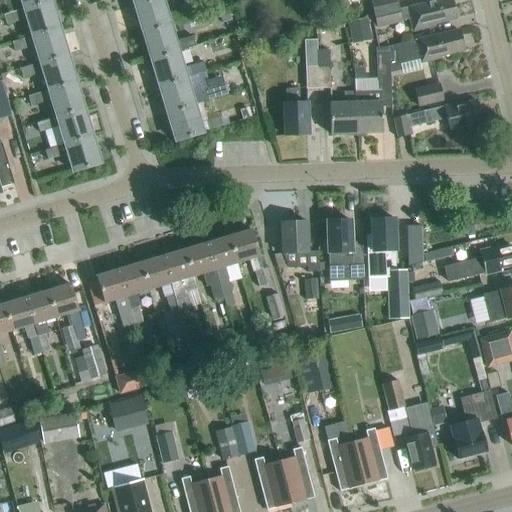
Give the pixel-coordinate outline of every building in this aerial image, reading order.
[(51,1),(50,0),(20,0),(23,8),(23,9),(51,1)] [(186,7),(166,13),(162,0),(151,0),(134,5),(142,32),(169,24),(169,23),(189,17),(186,7)] [(398,10),(396,0),(370,0),(374,15),(398,10)] [(439,0),(407,8),(398,10),(374,15),(376,28),(402,22),(401,21),(410,19),(413,31),(432,26),(433,24),(455,19),(450,0),(439,0)] [(59,28),(51,1),(23,9),(23,8),(3,14),(6,24),(26,18),(31,36),(59,28)] [(220,24),(229,21),(225,6),(216,9),(220,24)] [(369,17),(350,21),(354,41),(373,38),(369,17)] [(178,51),(169,24),(142,32),(150,59),(178,51)] [(67,55),(59,28),(31,36),(11,42),(14,52),(34,46),(39,63),(67,55)] [(458,30),(415,40),(387,47),(389,53),(389,65),(390,73),(402,70),(400,64),(420,59),(421,63),(439,58),(441,56),(463,51),(458,30)] [(317,88),(315,50),(317,50),(317,39),(303,40),(305,88),(317,88)] [(330,87),(329,66),(328,50),(317,50),(315,50),(317,88),(330,87)] [(205,72),(203,62),(202,61),(182,67),(178,51),(150,59),(158,86),(186,78),(205,72)] [(389,65),(389,53),(375,53),(375,66),(389,65)] [(75,82),(67,55),(39,63),(47,90),(75,82)] [(32,65),(19,69),(22,78),(35,74),(32,65)] [(194,104),(228,94),(225,84),(191,95),(186,78),(158,86),(166,113),(194,105),(194,104)] [(0,80),(0,118),(11,115),(0,81),(0,80)] [(75,82),(47,90),(28,96),(31,106),(50,100),(55,117),(83,109),(75,82)] [(444,101),(440,83),(413,89),(418,107),(444,101)] [(285,136),(308,135),(306,102),(295,103),(295,89),(285,89),(286,103),(283,103),(285,136)] [(365,92),(354,93),(356,133),(382,132),(381,102),(366,103),(365,92)] [(356,133),(354,93),(343,93),(344,104),(329,104),(330,134),(356,133)] [(450,130),(479,123),(481,123),(475,100),(462,103),(461,101),(444,106),(423,111),(426,123),(447,118),(450,130)] [(220,115),(199,122),(194,105),(166,113),(174,141),(223,126),(220,115)] [(242,111),(245,120),(252,117),(254,117),(252,108),(242,111)] [(91,136),(83,109),(55,117),(64,144),(91,136)] [(410,135),(405,115),(393,117),(397,138),(410,135)] [(50,118),(36,122),(39,132),(52,128),(50,118)] [(91,136),(64,144),(44,149),(47,160),(67,154),(72,171),(99,163),(91,136)] [(0,187),(13,184),(0,141),(0,187)] [(396,270),(395,253),(394,218),(371,219),(371,234),(366,235),(367,277),(387,277),(388,319),(408,319),(408,301),(408,289),(407,270),(396,270)] [(362,248),(350,240),(350,220),(327,221),(329,281),(363,280),(362,248)] [(280,222),(281,254),(288,268),(307,267),(307,272),(319,271),(318,251),(307,251),(306,221),(280,222)] [(467,236),(474,235),(473,228),(466,229),(467,236)] [(267,284),(259,256),(251,230),(228,237),(236,263),(249,260),(252,272),(255,271),(259,287),(267,284)] [(229,279),(225,267),(236,263),(228,237),(206,243),(223,298),(232,296),(227,280),(229,279)] [(223,298),(206,243),(184,250),(192,276),(203,273),(206,286),(209,285),(214,301),(223,298)] [(481,257),(444,266),(448,281),(479,274),(485,273),(485,274),(501,271),(501,268),(511,265),(511,247),(511,246),(496,249),(496,247),(479,250),(481,257)] [(424,254),(426,262),(454,255),(452,247),(424,254)] [(196,289),(192,276),(184,250),(162,256),(178,311),(191,308),(186,292),(196,289)] [(178,311),(162,256),(140,263),(148,290),(160,286),(164,299),(166,298),(171,314),(178,311)] [(140,305),(136,293),(148,290),(140,263),(118,270),(134,324),(143,321),(138,306),(140,305)] [(134,324),(118,270),(95,276),(103,303),(115,300),(123,327),(134,324)] [(306,280),(307,314),(319,313),(317,279),(306,280)] [(411,288),(408,289),(408,301),(410,301),(416,300),(426,297),(442,293),(439,281),(411,287),(411,288)] [(86,339),(78,311),(70,284),(47,291),(55,317),(68,314),(71,325),(72,325),(77,341),(86,339)] [(511,287),(489,293),(482,295),(489,323),(511,317),(511,287)] [(55,317),(47,291),(25,297),(33,324),(55,317)] [(284,316),(278,294),(277,293),(265,297),(271,320),(284,316)] [(37,335),(33,324),(25,297),(3,304),(11,331),(23,327),(27,338),(29,338),(34,354),(42,352),(37,335)] [(426,297),(416,300),(410,301),(414,315),(429,311),(426,297)] [(0,334),(11,331),(3,304),(0,304),(0,334)] [(439,333),(433,310),(429,311),(414,315),(410,316),(416,339),(439,333)] [(361,327),(359,315),(343,318),(346,330),(361,327)] [(473,329),(440,338),(443,347),(467,340),(472,360),(480,357),(473,329)] [(511,337),(510,330),(480,338),(487,367),(511,360),(511,337)] [(45,333),(37,335),(42,352),(50,349),(45,333)] [(440,337),(415,343),(418,354),(443,348),(443,347),(440,338),(440,337)] [(259,344),(238,350),(242,362),(263,355),(259,344)] [(106,374),(97,345),(80,349),(83,356),(74,359),(80,381),(106,374)] [(213,351),(196,356),(202,373),(218,368),(213,351)] [(299,358),(307,393),(332,387),(323,351),(299,358)] [(230,354),(218,357),(222,369),(233,365),(230,354)] [(426,356),(419,358),(423,375),(431,373),(426,356)] [(480,357),(472,360),(478,381),(486,379),(480,357)] [(261,370),(264,383),(289,378),(286,364),(261,370)] [(146,368),(115,377),(121,395),(152,386),(146,368)] [(405,406),(398,379),(381,383),(388,411),(405,406)] [(486,379),(478,381),(481,393),(489,391),(486,379)] [(11,403),(25,400),(22,389),(8,393),(11,403)] [(465,421),(449,425),(453,439),(458,459),(486,451),(478,423),(497,418),(492,399),(491,399),(489,391),(481,393),(468,396),(472,412),(464,415),(465,421)] [(507,392),(495,395),(502,421),(505,421),(511,446),(511,445),(511,404),(511,405),(511,404),(507,392)] [(148,424),(141,396),(108,404),(115,432),(148,424)] [(440,407),(430,410),(434,423),(444,421),(440,407)] [(0,427),(15,422),(11,412),(10,408),(0,411),(0,427)] [(79,438),(75,412),(56,415),(55,409),(37,412),(43,444),(79,438)] [(82,409),(75,411),(78,420),(84,418),(82,409)] [(416,436),(404,439),(412,469),(418,468),(421,470),(424,469),(426,466),(434,464),(430,448),(437,447),(427,409),(406,414),(411,432),(414,431),(416,436)] [(255,451),(248,421),(246,421),(244,414),(229,417),(232,427),(231,427),(238,455),(255,451)] [(37,436),(32,419),(0,428),(0,439),(2,447),(37,436)] [(310,439),(306,424),(292,428),(296,443),(310,439)] [(238,455),(231,427),(214,431),(221,459),(238,455)] [(366,438),(351,441),(363,485),(387,479),(379,451),(393,447),(388,427),(374,431),(373,428),(364,431),(366,438)] [(171,432),(156,436),(163,462),(178,458),(171,432)] [(363,485),(351,441),(337,445),(335,438),(326,441),(339,491),(363,485)] [(292,457),(278,460),(290,504),(313,498),(300,447),(291,450),(292,457)] [(290,504),(278,460),(264,464),(262,457),(253,460),(266,510),(290,504)] [(138,464),(100,473),(104,490),(110,489),(115,511),(150,511),(142,480),(138,464)] [(219,476),(205,480),(213,511),(239,511),(227,466),(217,469),(219,476)] [(213,511),(205,480),(191,483),(189,476),(179,479),(188,511),(213,511)] [(18,508),(18,511),(39,511),(37,503),(18,508)]
